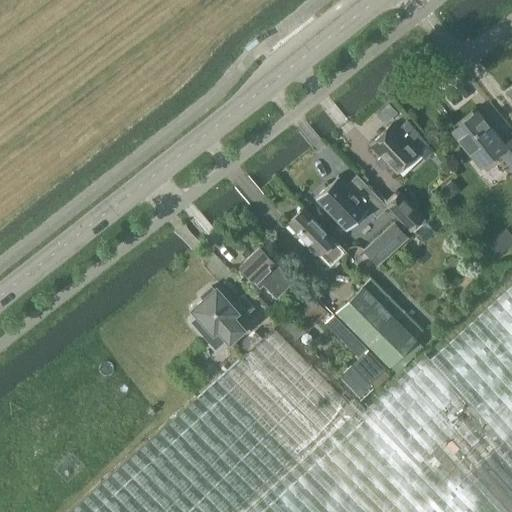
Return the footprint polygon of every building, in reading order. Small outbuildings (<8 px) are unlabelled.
[(511,154),(477,111),(452,130),(481,167),(499,152),(511,168),(511,154)] [(434,150),(407,118),(396,128),(392,124),(370,145),(397,173),(418,152),(425,159),(434,150)] [(339,175),(315,198),(346,229),(369,209),(376,215),(387,205),(357,175),(348,184),(339,175)] [(450,179),(437,190),(445,200),(458,189),(450,179)] [(400,193),(387,205),(411,230),(424,218),(400,193)] [(303,208),(292,218),(288,223),(330,266),(345,251),(303,208)] [(394,223),(363,249),(376,264),(407,238),(394,223)] [(260,247),(240,266),(260,287),(263,285),(276,298),(293,281),(260,247)] [(423,330),(370,277),(336,311),(389,364),(423,330)] [(511,511),(511,283),(428,360),(424,355),(364,410),(354,399),(348,404),(276,328),(67,511),(511,511)] [(229,341),(244,328),(232,315),(237,311),(216,287),(214,289),(211,286),(200,295),(203,298),(192,308),(198,314),(190,321),(206,339),(218,328),(229,341)] [(304,293),(292,305),(310,323),(322,311),(304,293)] [(365,348),(348,363),(367,382),(383,367),(365,348)] [(353,371),(342,380),(360,397),(370,388),(353,371)]
